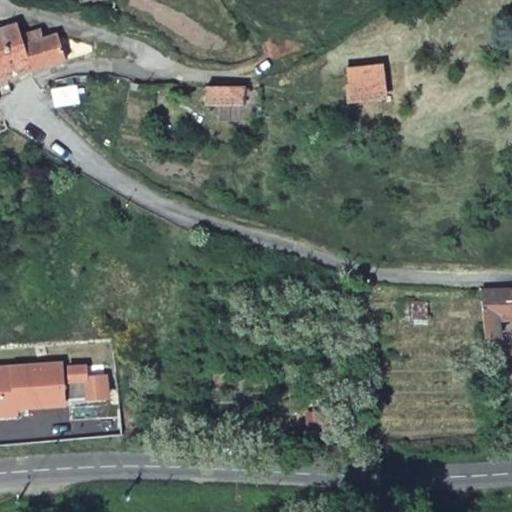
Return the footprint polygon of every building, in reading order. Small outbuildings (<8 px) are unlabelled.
[(0,76),(33,65),(23,30),(20,17),(0,23),(0,76)] [(23,30),(33,65),(67,52),(59,24),(44,27),(43,23),(23,30)] [(262,89),(245,85),(211,87),(212,101),(245,101),(245,109),(263,109),(262,89)] [(0,130),(10,124),(5,107),(0,109),(0,130)] [(482,285),(484,333),(500,332),(498,297),(509,298),(509,285),(482,285)] [(65,394),(107,390),(105,368),(89,370),(88,359),(70,361),(71,374),(64,375),(63,358),(0,363),(0,409),(18,408),(18,401),(65,397),(65,394)] [(344,387),(325,386),(323,417),(342,419),(344,387)]
